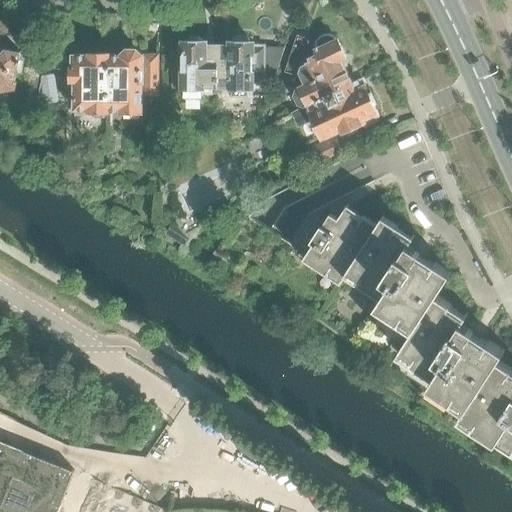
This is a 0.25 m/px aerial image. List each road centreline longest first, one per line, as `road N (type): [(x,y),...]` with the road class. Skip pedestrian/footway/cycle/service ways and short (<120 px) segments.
road 1 (secondary): [(511,156),(439,0)]
road 2 (unclassified): [(132,372),(0,290)]
